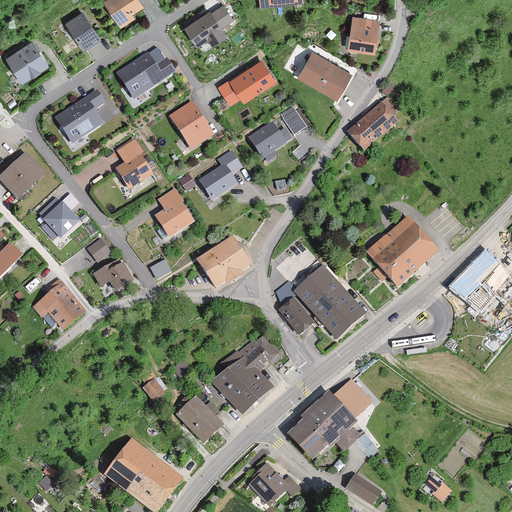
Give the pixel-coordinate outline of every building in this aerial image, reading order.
[(101,0),(101,1),(118,28),(133,19),(130,13),(142,5),(138,0),(101,0)] [(234,20),(224,4),(211,12),(210,10),(184,27),(197,46),(208,39),(212,46),(227,36),(222,28),(234,20)] [(99,37),(81,10),(63,21),(80,49),(99,37)] [(379,20),(352,15),(346,50),(373,55),(379,20)] [(32,39),(3,56),(19,81),(47,64),(32,39)] [(352,72),(310,49),(295,75),(336,99),(352,72)] [(115,73),(132,99),(163,79),(155,65),(146,53),(115,73)] [(166,58),(155,65),(163,79),(175,72),(166,58)] [(230,107),(275,80),(262,58),(217,86),(230,107)] [(96,90),(84,97),(93,111),(105,104),(96,90)] [(84,97),(53,118),(70,145),(102,124),(93,111),(84,97)] [(388,99),(348,132),(364,152),(399,123),(390,112),(395,108),(388,99)] [(213,136),(190,101),(166,117),(189,152),(213,136)] [(296,111),(285,118),(296,134),(307,127),(296,111)] [(273,123),(248,139),(262,161),(295,140),(288,128),(279,134),(273,123)] [(114,168),(128,189),(152,174),(140,156),(144,153),(134,138),(114,151),(122,164),(114,168)] [(197,182),(211,203),(238,185),(232,176),(244,169),(232,150),(216,160),(221,167),(197,182)] [(45,175),(23,152),(0,173),(0,184),(16,202),(45,175)] [(154,219),(167,240),(191,225),(179,207),(183,204),(174,189),(153,202),(161,215),(154,219)] [(35,214),(58,239),(78,221),(55,196),(35,214)] [(437,252),(406,216),(365,251),(377,266),(369,272),(380,285),(388,278),(396,287),(437,252)] [(230,235),(194,260),(214,289),(222,284),(225,289),(244,276),(241,271),(250,265),(230,235)] [(100,239),(85,249),(95,264),(109,254),(100,239)] [(304,241),(275,264),(319,318),(348,295),(304,241)] [(0,276),(20,257),(9,245),(0,253),(0,276)] [(497,269),(485,253),(451,285),(471,303),(464,311),(475,321),(507,281),(511,287),(511,261),(510,259),(497,269)] [(116,259),(91,274),(99,288),(108,283),(112,291),(132,280),(122,262),(119,263),(116,259)] [(164,259),(148,268),(155,281),(171,273),(164,259)] [(85,312),(59,279),(46,289),(48,291),(30,305),(42,320),(48,315),(61,331),(85,312)] [(364,315),(348,295),(319,318),(335,338),(364,315)] [(298,337),(314,323),(292,297),(276,311),(298,337)] [(496,327),(486,318),(478,326),(481,329),(479,332),(486,338),(496,327)] [(210,384),(241,416),(271,387),(258,373),(279,353),(262,335),(241,355),(236,350),(221,365),(225,370),(210,384)] [(192,373),(183,360),(172,367),(181,381),(192,373)] [(165,393),(154,380),(142,390),(152,403),(165,393)] [(330,395),(326,390),(299,415),(301,417),(283,434),(307,461),(325,444),(328,447),(333,442),(342,452),(360,436),(351,426),(355,422),(353,420),(369,405),(346,380),(330,395)] [(204,406),(195,396),(172,416),(199,445),(222,425),(215,418),(220,414),(208,402),(204,406)] [(156,511),(182,478),(130,438),(102,476),(149,511),(156,511)] [(267,454),(254,466),(259,470),(251,477),(253,479),(247,485),(267,508),(286,491),(292,497),(300,490),(288,476),(282,481),(273,470),(278,466),(267,454)] [(382,492),(354,473),(344,489),(371,508),(382,492)] [(440,485),(432,478),(422,490),(430,497),(432,495),(442,503),(452,491),(442,483),(440,485)] [(56,489),(50,482),(47,485),(53,492),(56,489)]
